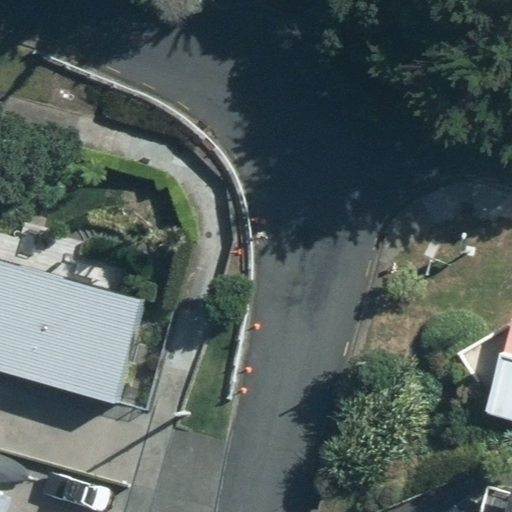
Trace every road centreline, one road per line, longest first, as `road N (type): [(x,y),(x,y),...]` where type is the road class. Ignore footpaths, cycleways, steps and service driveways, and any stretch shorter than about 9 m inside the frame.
road 1 (residential): [(365,90),(254,511)]
road 2 (residential): [(365,90),(51,0)]
road 3 (residential): [(511,131),(365,90)]
